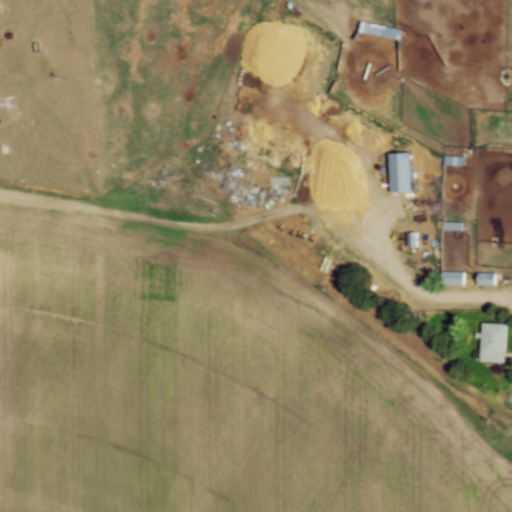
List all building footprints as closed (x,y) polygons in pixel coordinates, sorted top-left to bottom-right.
[(377,75),(380,67),(351,52),(347,60),(377,75)] [(342,54),(338,64),(373,82),(378,72),(342,54)] [(392,151),(392,191),(413,191),(413,151),(392,151)] [(379,155),(383,193),(404,191),(401,153),(379,155)] [(434,158),(433,167),(452,169),(453,160),(434,158)] [(434,224),(434,233),(451,233),(451,224),(434,224)] [(396,236),(397,250),(408,249),(407,236),(396,236)] [(466,270),(442,270),(441,284),(466,284),(466,270)] [(433,273),(432,287),(456,288),(456,274),(433,273)] [(468,275),(468,285),(485,285),(485,275),(468,275)] [(474,364),(473,326),(498,326),(499,363),(474,364)]
